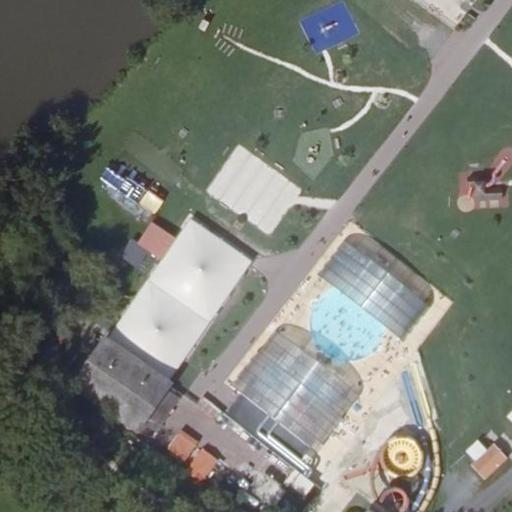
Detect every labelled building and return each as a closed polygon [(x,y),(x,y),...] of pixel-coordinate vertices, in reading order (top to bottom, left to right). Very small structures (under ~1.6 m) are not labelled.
[(268,237),(303,191),(239,143),(204,190),(268,237)] [(505,195),(483,196),(483,178),(460,179),(461,208),(505,206),(505,195)] [(115,213),(99,235),(114,246),(130,224),(115,213)] [(188,339),(153,315),(137,338),(173,361),(188,339)] [(137,338),(111,320),(79,366),(140,409),(173,361),(137,338)] [(263,355),(219,411),(296,471),(340,415),(263,355)] [(472,439),(482,449),(492,440),(482,429),(472,439)] [(474,456),(486,469),(511,447),(499,434),(492,440),(482,449),(474,456)] [(393,442),(388,462),(418,468),(422,448),(393,442)] [(271,511),(285,491),(264,477),(250,498),(271,511)]
